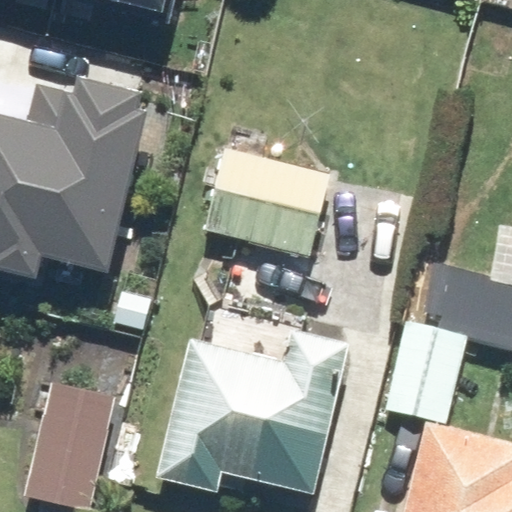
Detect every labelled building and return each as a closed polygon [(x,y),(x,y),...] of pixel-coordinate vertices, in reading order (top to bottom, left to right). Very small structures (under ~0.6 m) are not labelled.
[(509,19),(475,16),(470,74),(504,77),(509,19)] [(125,279),(162,121),(62,98),(52,145),(0,133),(0,281),(44,291),(51,262),(125,279)] [(219,156),(198,240),(306,267),(327,183),(219,156)] [(511,286),(429,270),(417,330),(499,346),(511,286)] [(464,347),(398,332),(379,418),(444,433),(464,347)] [(214,484),(307,505),(340,356),(266,339),(260,368),(180,351),(149,491),(210,504),(214,484)] [(89,511),(109,406),(42,393),(20,506),(50,511),(89,511)] [(400,511),(511,511),(511,457),(419,435),(400,511)]
